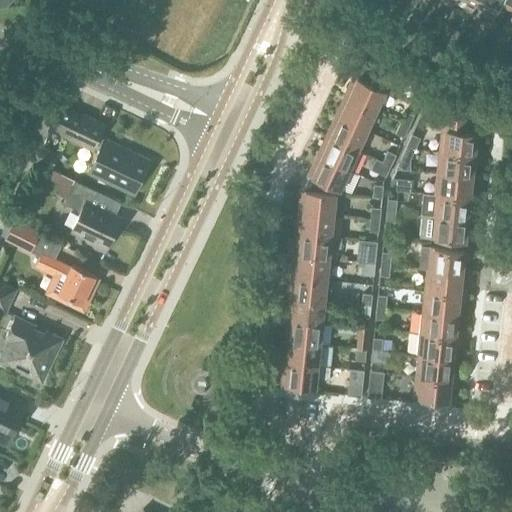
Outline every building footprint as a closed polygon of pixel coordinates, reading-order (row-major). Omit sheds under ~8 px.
[(511,0),(443,0),(441,5),(449,9),(453,0),(467,0),(463,10),(471,14),(477,1),(488,6),(482,18),(491,22),(501,0),(502,0),(509,3),(511,4),(511,0)] [(502,0),(501,0),(497,11),(503,14),(509,3),(502,0)] [(441,37),(454,44),(460,32),(447,26),(441,37)] [(369,82),(353,75),(344,95),(376,110),(385,91),(391,94),(399,78),(376,67),(369,82)] [(344,95),(335,115),(367,130),(376,110),(344,95)] [(62,106),(51,129),(93,150),(94,148),(99,150),(88,173),(132,195),(149,160),(100,136),(105,125),(84,114),(83,116),(62,106)] [(400,122),(409,125),(414,115),(405,111),(400,122)] [(358,149),(367,130),(335,115),(326,134),(358,149)] [(442,120),(439,150),(475,154),(477,132),(469,131),(470,118),(448,116),(442,120)] [(404,136),(409,125),(400,122),(395,132),(404,136)] [(412,133),(407,144),(415,148),(420,137),(412,133)] [(349,169),(358,149),(326,134),(317,154),(349,169)] [(415,148),(407,144),(402,155),(410,159),(415,148)] [(387,150),(383,160),(391,164),(396,154),(387,150)] [(472,176),(475,154),(439,150),(437,172),(472,176)] [(339,189),(349,169),(317,154),(307,174),(339,189)] [(386,175),(391,164),(383,160),(377,171),(386,175)] [(14,172),(6,173),(7,183),(15,182),(14,172)] [(470,197),(472,176),(437,172),(435,193),(470,197)] [(401,178),(392,177),(391,189),(400,190),(401,178)] [(78,215),(71,230),(72,231),(73,229),(88,236),(85,243),(105,253),(121,219),(90,204),(96,191),(74,180),(63,203),(76,210),(78,215)] [(374,184),(372,196),(382,197),(383,185),(374,184)] [(336,192),(300,189),(298,212),(333,215),(336,192)] [(468,219),(470,197),(435,193),(435,194),(423,192),(421,214),(432,215),(432,216),(468,219)] [(397,200),(387,199),(386,211),(395,212),(397,200)] [(370,219),(379,220),(381,208),(372,207),(370,219)] [(394,223),(395,212),(386,211),(385,222),(394,223)] [(331,236),(333,215),(298,212),(296,233),(331,236)] [(466,241),(468,219),(432,216),(430,237),(466,241)] [(378,231),(379,220),(370,219),(369,230),(378,231)] [(5,237),(30,250),(39,233),(14,220),(5,237)] [(81,303),(95,275),(72,264),(70,267),(54,259),(62,244),(39,232),(39,233),(30,250),(29,251),(41,256),(36,266),(64,280),(58,292),(81,303)] [(331,236),(296,233),(295,238),(289,238),(287,254),(293,254),(329,258),(330,246),(341,247),(341,237),(331,236)] [(418,267),(427,268),(463,272),(465,249),(420,244),(418,267)] [(367,250),(366,261),(375,262),(376,251),(367,250)] [(382,251),(381,263),(390,264),(391,252),(382,251)] [(327,280),(329,258),(293,254),(291,276),(327,280)] [(375,262),(366,261),(362,261),(360,273),(374,274),(375,262)] [(390,264),(381,263),(379,275),(389,276),(390,264)] [(427,268),(424,290),(460,293),(463,272),(427,268)] [(325,301),(327,280),(291,276),(289,297),(325,301)] [(16,289),(0,280),(0,309),(5,312),(16,289)] [(424,290),(422,311),(458,315),(460,293),(424,290)] [(361,305),(370,306),(371,294),(363,293),(361,305)] [(387,295),(377,294),(376,306),(385,307),(387,295)] [(322,322),(325,301),(289,297),(287,319),(322,322)] [(369,317),(370,306),(361,305),(360,316),(369,317)] [(385,307),(376,306),(375,318),(384,318),(385,307)] [(456,336),(458,315),(422,311),(420,333),(456,336)] [(62,338),(16,315),(4,339),(15,344),(5,364),(40,381),(62,338)] [(287,319),(284,340),(320,344),(322,322),(287,319)] [(358,336),(357,348),(366,349),(368,327),(359,326),(358,336)] [(420,333),(418,354),(454,358),(456,336),(420,333)] [(373,337),(372,349),(389,351),(391,339),(373,337)] [(332,345),(320,344),(284,340),(282,362),(318,365),(330,367),(332,345)] [(366,349),(357,348),(356,359),(365,360),(366,349)] [(389,351),(372,349),(371,361),(388,363),(389,351)] [(451,379),(454,358),(418,354),(415,375),(451,379)] [(330,367),(318,365),(282,362),(280,384),(316,387),(317,377),(325,378),(329,375),(330,367)] [(364,370),(350,369),(347,394),(361,396),(364,370)] [(384,372),(370,371),(369,380),(383,381),(384,372)] [(449,401),(451,379),(415,375),(413,398),(449,401)] [(22,404),(0,392),(0,439),(4,441),(22,404)]
